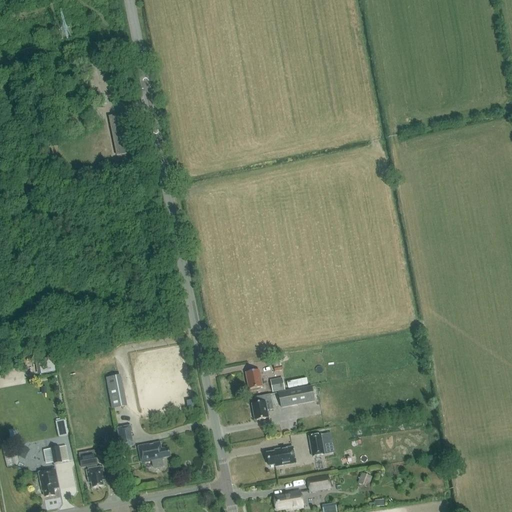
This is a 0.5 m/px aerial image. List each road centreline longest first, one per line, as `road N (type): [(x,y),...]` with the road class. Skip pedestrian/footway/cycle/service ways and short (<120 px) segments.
road 1 (tertiary): [(226,483),(128,0)]
road 2 (residential): [(75,511),(226,483)]
